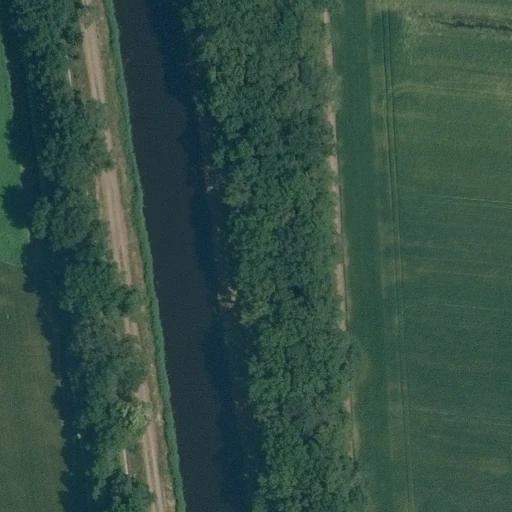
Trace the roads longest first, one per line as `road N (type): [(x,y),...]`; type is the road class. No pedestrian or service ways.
road 1 (track): [(281,511),(208,0)]
road 2 (track): [(80,0),(151,511)]
